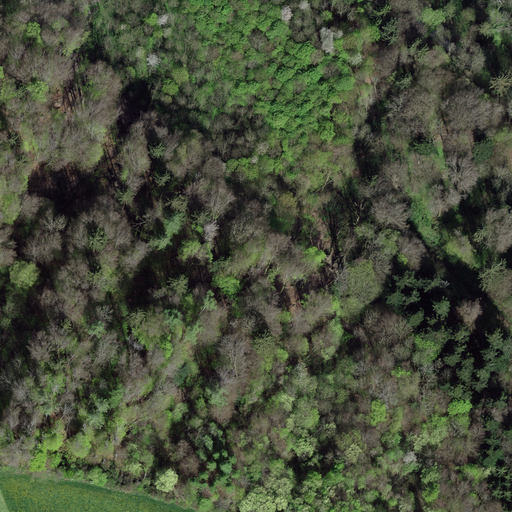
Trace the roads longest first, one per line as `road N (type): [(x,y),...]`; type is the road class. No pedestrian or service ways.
road 1 (track): [(33,0),(79,71),(113,105),(355,333),(397,360),(495,511)]
road 2 (track): [(511,92),(402,0)]
road 3 (track): [(511,328),(405,233)]
